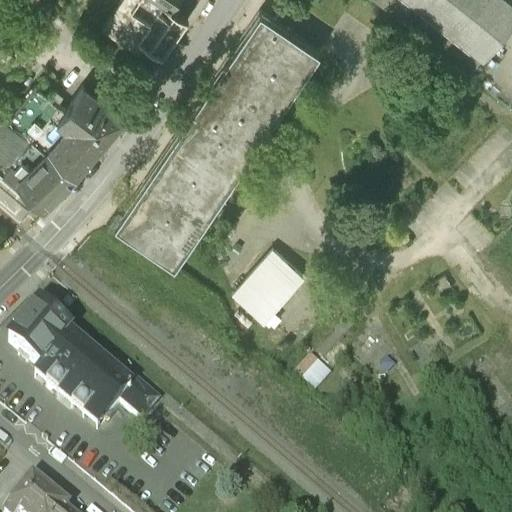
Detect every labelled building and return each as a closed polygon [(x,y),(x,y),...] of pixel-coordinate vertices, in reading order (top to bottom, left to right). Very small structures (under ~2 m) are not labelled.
[(148,19),(122,0),(117,7),(143,27),(148,19)] [(168,5),(161,0),(122,0),(148,19),(174,37),(187,17),(168,5)] [(511,17),(511,0),(378,0),(467,72),(511,17)] [(260,9),(113,221),(173,262),(317,49),(260,9)] [(174,37),(148,19),(143,27),(135,38),(162,55),(174,37)] [(63,108),(34,84),(20,102),(7,117),(29,137),(29,136),(30,136),(45,149),(48,147),(73,173),(123,114),(82,85),(63,108)] [(9,93),(0,102),(0,111),(7,117),(20,102),(9,93)] [(0,111),(0,168),(1,170),(1,169),(8,161),(15,153),(29,165),(45,149),(30,136),(29,136),(29,137),(7,117),(0,111)] [(73,173),(48,147),(29,165),(21,172),(8,161),(1,169),(1,170),(14,181),(16,178),(41,203),(73,173)] [(271,248),(233,291),(263,317),(301,274),(271,248)] [(38,308),(7,345),(19,355),(17,357),(26,364),(28,362),(40,371),(41,369),(68,338),(70,336),(38,308)] [(116,379),(68,338),(41,369),(67,391),(65,393),(74,401),(76,398),(104,422),(123,399),(144,417),(155,405),(120,374),(116,379)] [(307,355),(290,374),(311,392),(328,373),(307,355)] [(44,511),(55,500),(31,480),(9,507),(9,508),(5,511),(44,511)] [(55,500),(44,511),(65,511),(67,510),(55,500)]
